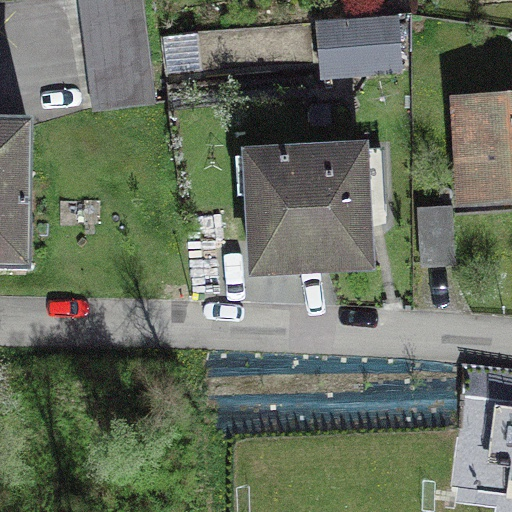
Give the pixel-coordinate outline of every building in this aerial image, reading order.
[(139,0),(79,0),(93,110),(153,103),(139,0)] [(343,21),(345,54),(366,52),(368,72),(399,70),(395,17),(343,21)] [(464,200),(511,196),(511,98),(468,101),(471,148),(461,149),(464,200)] [(0,124),(0,254),(26,255),(27,125),(0,124)] [(248,156),(254,272),(368,266),(365,205),(384,204),(381,151),(248,156)] [(455,261),(451,207),(418,209),(421,263),(455,261)]
